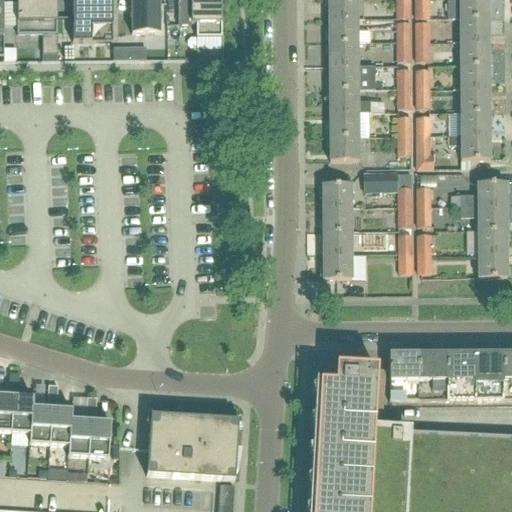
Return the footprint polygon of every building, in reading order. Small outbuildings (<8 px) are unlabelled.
[(55,0),(15,0),(16,39),(41,39),(41,59),(56,59),(55,0)] [(110,0),(71,0),(71,21),(71,22),(72,22),(72,30),(71,30),(71,47),(111,46),(110,0)] [(158,38),(157,0),(130,0),(131,38),(158,38)] [(190,28),(195,28),(195,42),(221,41),(220,0),(176,0),(177,30),(190,30),(190,28)] [(327,0),(328,24),(357,24),(356,0),(327,0)] [(459,0),(459,23),(489,23),(488,0),(459,0)] [(414,3),(414,23),(428,23),(427,3),(414,3)] [(395,4),(395,24),(410,23),(409,4),(395,4)] [(459,47),(489,47),(489,23),(459,23),(459,47)] [(328,48),(357,48),(357,24),(328,24),(328,48)] [(395,28),(395,47),(410,47),(410,28),(395,28)] [(414,28),(414,47),(428,47),(427,28),(414,28)] [(410,47),(395,47),(396,67),(410,66),(410,47)] [(428,47),(414,47),(415,67),(428,66),(428,47)] [(460,71),(489,71),(489,47),(459,47),(460,71)] [(357,71),(357,48),(328,48),(328,71),(357,71)] [(357,71),(328,71),(329,95),(357,95),(357,71)] [(489,71),(460,71),(460,94),(489,94),(489,71)] [(396,75),(396,94),(410,94),(410,75),(396,75)] [(414,75),(414,94),(428,94),(428,75),(414,75)] [(410,94),(396,94),(396,114),(410,113),(410,94)] [(428,94),(414,94),(415,114),(429,114),(428,94)] [(489,94),(460,94),(460,118),(489,118),(489,94)] [(357,95),(329,95),(329,119),(366,118),(369,118),(369,106),(357,106),(357,95)] [(366,118),(329,119),(329,142),(358,142),(366,142),(366,118)] [(489,142),(489,118),(460,118),(460,142),(489,142)] [(395,122),(396,141),(410,141),(410,121),(395,122)] [(414,122),(415,141),(428,141),(428,121),(414,122)] [(410,161),(410,141),(396,141),(396,161),(408,161),(410,161)] [(428,141),(415,141),(415,160),(429,160),(428,141)] [(358,142),(329,142),(329,167),(358,166),(358,142)] [(489,142),(460,142),(460,166),(489,166),(489,142)] [(396,197),(396,212),(411,212),(411,179),(396,179),(396,177),(362,177),(362,197),(396,197)] [(477,212),(506,212),(506,187),(477,188),(477,212)] [(322,213),(351,213),(351,189),(322,189),(322,213)] [(415,192),(416,212),(430,212),(430,192),(415,192)] [(411,231),(411,212),(396,212),(397,231),(411,231)] [(430,231),(430,212),(416,212),(416,231),(430,231)] [(506,212),(477,212),(477,236),(506,235),(506,212)] [(351,213),(322,213),(322,237),(351,236),(351,213)] [(506,235),(477,236),(477,259),(506,259),(506,235)] [(351,236),(322,237),(322,260),(351,260),(351,236)] [(397,240),(397,260),(412,259),(411,240),(397,240)] [(416,240),(416,259),(430,259),(430,240),(416,240)] [(412,259),(397,260),(397,279),(412,279),(412,259)] [(430,259),(416,259),(416,279),(430,279),(430,259)] [(506,259),(477,259),(478,284),(507,283),(506,259)] [(351,260),(322,260),(323,285),(352,284),(351,260)] [(511,358),(502,359),(502,406),(511,405),(511,358)] [(446,359),(417,360),(418,406),(421,406),(446,406),(446,359)] [(474,359),(446,359),(446,406),(474,406),(474,359)] [(474,359),(474,406),(502,406),(502,359),(474,359)] [(388,360),(388,406),(418,406),(417,360),(388,360)] [(511,511),(511,441),(372,434),(373,425),(376,373),(334,371),(333,389),(318,388),(310,511),(511,511)] [(9,378),(8,389),(18,390),(19,378),(9,378)] [(18,402),(18,390),(8,389),(8,401),(12,401),(10,437),(29,439),(30,439),(32,412),(32,413),(33,403),(18,402)] [(47,402),(57,402),(58,391),(48,390),(47,402)] [(8,401),(0,400),(0,436),(10,437),(12,401),(8,401)] [(56,414),(57,402),(47,402),(46,413),(51,414),(49,450),(68,451),(70,425),(71,425),(71,415),(56,414)] [(86,414),(95,415),(96,403),(87,402),(86,414)] [(46,413),(32,413),(32,412),(30,439),(29,439),(29,448),(49,450),(51,414),(46,413)] [(145,480),(233,486),(237,422),(223,417),(221,425),(165,421),(164,413),(149,416),(145,480)] [(95,427),(95,415),(86,414),(85,426),(90,426),(87,462),(107,464),(110,428),(95,427)] [(85,426),(71,425),(70,425),(68,451),(67,461),(87,462),(90,426),(85,426)] [(66,476),(66,484),(86,485),(86,477),(66,476)] [(217,511),(231,511),(233,490),(218,490),(217,511)]
